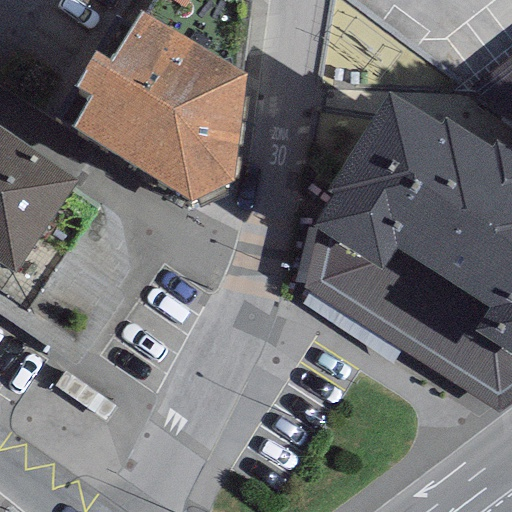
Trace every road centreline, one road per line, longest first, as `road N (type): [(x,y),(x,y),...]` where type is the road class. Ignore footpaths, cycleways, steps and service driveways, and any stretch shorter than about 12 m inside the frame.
road 1 (residential): [(0,106),(259,282)]
road 2 (residential): [(259,282),(296,0)]
road 3 (residential): [(149,511),(259,282)]
